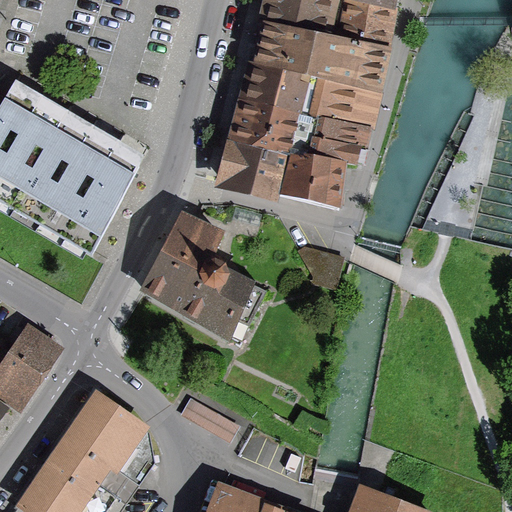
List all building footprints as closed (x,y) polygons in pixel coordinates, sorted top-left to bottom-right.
[(339,39),(346,0),(261,0),(259,10),(263,11),(260,22),(339,39)] [(398,10),(348,0),(346,0),(339,39),(390,49),(398,10)] [(348,0),(398,10),(400,3),(393,2),(393,0),(348,0)] [(319,79),(330,81),(339,39),(260,22),(253,56),(244,54),(243,62),(319,79)] [(390,49),(339,39),(330,81),(380,93),(390,49)] [(310,119),(319,79),(243,62),(234,100),(310,119)] [(0,208),(4,210),(64,99),(13,72),(0,96),(0,208)] [(330,81),(319,79),(310,119),(317,120),(355,128),(353,139),(360,141),(369,143),(377,106),(380,93),(330,81)] [(4,210),(33,226),(93,115),(64,99),(4,210)] [(290,155),(308,158),(317,120),(310,119),(234,100),(225,139),(288,155),(290,155)] [(33,226),(60,240),(120,129),(93,115),(33,226)] [(355,128),(317,120),(308,158),(347,164),(349,156),(356,157),(360,141),(353,139),(355,128)] [(90,248),(146,144),(120,129),(60,240),(82,252),(86,245),(90,248)] [(276,194),(279,185),(288,155),(225,139),(215,180),(276,194)] [(339,199),(347,164),(290,155),(288,155),(279,185),(339,199)] [(140,285),(224,325),(220,333),(238,342),(267,282),(254,277),(256,274),(228,260),(224,250),(214,245),(225,223),(185,204),(180,202),(140,285)] [(344,255),(304,245),(297,250),(312,275),(310,281),(336,287),(344,255)] [(0,394),(9,401),(19,408),(65,346),(28,319),(0,356),(0,394)] [(95,381),(48,450),(126,503),(154,461),(147,418),(148,417),(95,381)] [(0,413),(9,401),(0,394),(0,413)] [(239,424),(190,396),(180,413),(229,441),(239,424)] [(119,511),(126,503),(48,450),(5,511),(119,511)] [(442,511),(444,508),(361,477),(346,511),(315,511),(217,474),(202,511),(442,511)]
